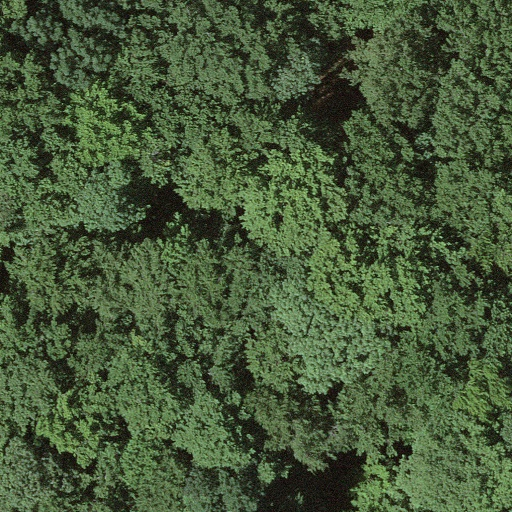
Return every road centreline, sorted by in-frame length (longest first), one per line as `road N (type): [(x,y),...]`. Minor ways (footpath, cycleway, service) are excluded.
road 1 (track): [(257,511),(305,460),(511,349)]
road 2 (track): [(0,237),(192,198)]
